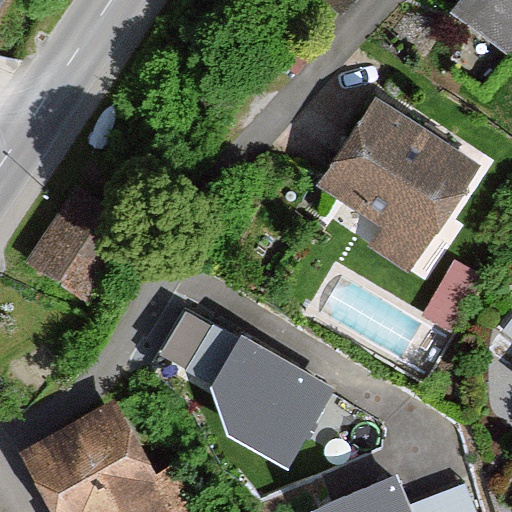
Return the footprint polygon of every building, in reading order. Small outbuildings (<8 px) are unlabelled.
[(0,0),(0,54),(34,0),(0,0)] [(511,0),(456,0),(445,18),(511,62),(511,0)] [(487,162),(375,91),(314,186),(427,257),(487,162)] [(82,178),(26,247),(76,287),(132,217),(82,178)] [(451,311),(482,264),(460,250),(429,297),(451,311)] [(334,389),(238,335),(207,390),(223,438),(286,473),(334,389)] [(181,511),(109,399),(7,463),(37,511),(181,511)] [(413,511),(398,476),(312,511),(413,511)]
